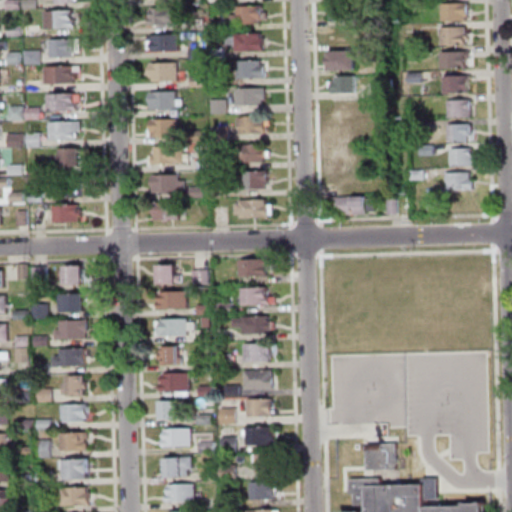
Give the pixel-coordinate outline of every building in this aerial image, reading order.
[(25,0),(25,10),(12,10),(12,0),(25,0)] [(41,0),(42,8),(28,8),(28,0),(41,0)] [(359,20),(336,21),(335,4),(358,3),(359,20)] [(473,17),(470,17),(470,20),(447,20),(447,5),(472,4),(473,17)] [(235,15),(242,15),(242,7),(266,6),(266,13),(270,13),(270,20),(264,20),(264,23),(235,24),(235,15)] [(153,17),(156,17),(156,9),(182,8),(183,24),(154,25),(153,17)] [(51,29),(50,12),(77,11),(77,20),(80,20),(80,28),(51,29)] [(213,30),(213,21),(226,20),(226,30),(213,30)] [(330,46),(353,46),(353,25),(330,25),(330,46)] [(13,37),(13,27),(26,26),(27,36),(13,37)] [(29,27),(43,26),(44,35),(30,36),(29,27)] [(446,45),(445,28),(471,27),(471,45),(446,45)] [(268,38),(268,50),(241,51),(240,44),(232,44),(232,37),(240,37),(240,35),(265,34),(265,38),(268,38)] [(183,51),(157,52),(156,36),(183,35),(183,51)] [(84,53),(77,53),(77,57),(56,57),(56,40),(84,39),(84,53)] [(11,49),(4,49),(5,59),(0,59),(0,42),(11,42),(11,49)] [(208,48),(208,58),(194,59),(194,49),(208,48)] [(228,58),(214,58),(214,49),(227,48),(228,58)] [(45,51),(46,64),(30,64),(30,51),(45,51)] [(334,71),(334,52),(360,52),(360,71),(334,71)] [(471,68),(446,69),(445,53),(473,52),(474,58),(471,59),(471,68)] [(27,64),(14,65),(13,54),(26,53),(27,64)] [(242,78),(242,62),(265,61),(265,65),(269,65),(269,77),(242,78)] [(154,77),(154,64),(182,63),(182,71),(188,71),(188,80),(183,80),(183,81),(157,82),(157,77),(154,77)] [(52,84),(52,68),(85,67),(85,72),(81,72),(82,79),(79,79),(80,83),(52,84)] [(413,83),(412,73),(426,73),(426,83),(413,83)] [(216,85),(216,75),(229,75),(229,85),(216,85)] [(196,77),(209,76),(209,87),(196,87),(196,77)] [(336,82),(340,82),(340,77),(359,77),(360,92),(337,93),(336,82)] [(448,94),(447,78),(475,77),(475,82),(473,82),(474,93),(448,94)] [(381,94),(380,79),(396,79),(397,94),(381,94)] [(269,88),(270,99),(266,100),(266,105),(241,105),(240,89),(269,88)] [(181,92),(181,100),(187,100),(187,106),(182,106),(182,109),(155,110),(155,92),(181,92)] [(53,111),(53,95),(79,94),(79,104),(82,104),(82,110),(53,111)] [(216,100),(231,99),(232,113),(216,114),(216,100)] [(359,99),(333,99),(333,117),(359,117),(359,99)] [(476,100),(476,117),(453,118),(452,100),(476,100)] [(15,120),(14,107),(28,106),(29,120),(15,120)] [(31,108),(45,108),(45,119),(31,120),(31,108)] [(244,117),(274,116),(274,126),(269,126),(270,133),(245,133),(244,117)] [(183,136),(153,137),(153,130),(156,130),(155,120),(182,119),(183,136)] [(85,122),(86,133),(80,133),(80,139),(55,140),(55,123),(85,122)] [(358,141),(359,123),(334,123),(333,141),(358,141)] [(475,135),(472,136),(472,141),(452,142),(452,126),(475,125),(475,135)] [(232,142),(217,142),(217,127),(231,127),(232,142)] [(208,130),(208,141),(194,142),(194,131),(208,130)] [(46,147),(33,147),(33,134),(45,133),(46,147)] [(29,134),(29,146),(13,146),(12,135),(29,134)] [(243,146),(268,145),(268,151),(270,151),(270,159),(269,159),(269,162),(244,163),(243,146)] [(437,146),(438,156),(425,156),(424,146),(437,146)] [(156,156),(159,156),(159,148),(189,147),(189,164),(157,165),(156,156)] [(66,166),(66,150),(85,149),(86,166),(66,166)] [(456,166),(455,150),(476,149),(476,156),(478,156),(478,166),(456,166)] [(217,170),(216,159),(231,158),(232,170),(217,170)] [(14,165),(27,165),(28,175),(15,175),(14,165)] [(416,171),(429,171),(429,180),(416,180),(416,171)] [(273,185),(270,185),(270,189),(249,189),(248,173),(272,172),(273,185)] [(362,172),(335,172),(335,189),(362,189),(362,172)] [(451,191),(451,173),(474,173),(474,180),(478,179),(478,190),(451,191)] [(184,192),(158,193),(157,176),(183,175),(184,182),(190,182),(190,189),(184,189),(184,192)] [(85,177),(86,197),(69,198),(68,177),(85,177)] [(14,188),(6,188),(6,198),(0,198),(0,178),(14,178),(14,188)] [(231,197),(218,198),(218,184),(231,184),(231,197)] [(208,199),(195,200),(195,188),(208,188),(208,199)] [(27,193),(28,201),(15,202),(14,193),(27,193)] [(47,203),(35,203),(35,194),(47,193),(47,203)] [(379,211),(370,211),(370,215),(340,215),(340,198),(379,197),(379,211)] [(402,199),(402,215),(392,216),(391,200),(402,199)] [(245,218),(245,215),(241,215),(240,205),(245,205),(245,201),(270,200),(270,205),(273,205),(274,217),(245,218)] [(159,221),(158,204),(184,203),(184,220),(159,221)] [(58,223),(58,206),(83,206),(83,211),(86,210),(86,217),(84,217),(84,222),(58,223)] [(22,226),(21,213),(31,213),(31,226),(22,226)] [(246,277),(245,261),(272,260),(272,276),(246,277)] [(23,280),(22,265),(33,264),(33,280),(23,280)] [(163,285),(162,266),(180,266),(180,276),(186,276),(186,282),(180,282),(180,284),(163,285)] [(37,268),(51,267),(51,281),(37,282),(37,268)] [(69,284),(69,268),(87,267),(88,284),(69,284)] [(198,271),(214,270),(214,284),(198,284),(198,271)] [(0,271),(7,271),(8,288),(0,288),(0,271)] [(248,306),(247,289),(272,288),(272,296),(275,296),(275,305),(248,306)] [(162,304),(165,304),(165,293),(192,292),(193,308),(162,309),(162,304)] [(64,313),(64,295),(89,295),(89,312),(64,313)] [(0,296),(10,296),(11,313),(0,313),(0,296)] [(223,313),(222,303),(237,302),(237,313),(223,313)] [(37,305),(54,304),(54,318),(37,319),(37,305)] [(201,314),(201,306),(215,305),(215,314),(201,314)] [(18,319),(18,311),(32,311),(32,319),(18,319)] [(273,316),(273,322),(275,321),(276,331),(274,331),(274,334),(249,334),(248,327),(239,327),(239,319),(248,319),(248,317),(273,316)] [(214,318),(215,327),(207,328),(207,318),(214,318)] [(193,336),(166,336),(166,320),(193,319),(193,323),(199,322),(199,330),(193,330),(193,336)] [(93,333),(91,333),(91,338),(61,339),(61,331),(65,330),(65,321),(92,320),(93,333)] [(13,340),(0,340),(0,324),(12,324),(13,340)] [(235,341),(221,341),(220,329),(234,329),(235,341)] [(35,336),(35,346),(22,347),(21,337),(35,336)] [(53,346),(40,346),(40,336),(53,336),(53,346)] [(276,361),(250,362),(250,345),(277,344),(278,358),(276,358),(276,361)] [(167,366),(166,348),(182,348),(182,358),(187,358),(187,365),(167,366)] [(20,362),(20,349),(34,349),(34,362),(20,362)] [(59,357),(66,357),(66,350),(90,349),(91,363),(88,363),(88,366),(59,367),(59,357)] [(0,353),(14,353),(14,360),(4,361),(5,370),(0,370),(0,353)] [(237,368),(223,368),(223,354),(237,354),(237,368)] [(41,364),(55,364),(55,375),(41,375),(41,364)] [(250,390),(250,371),(278,370),(279,389),(250,390)] [(166,384),(169,384),(169,375),(195,374),(195,390),(166,391),(166,384)] [(73,377),(89,377),(89,383),(91,383),(91,390),(90,390),(90,396),(74,397),(74,394),(69,394),(68,384),(74,384),(73,377)] [(13,387),(4,388),(4,398),(0,398),(0,380),(12,380),(13,387)] [(228,386),(245,386),(245,395),(229,396),(228,386)] [(205,397),(204,387),(218,387),(218,396),(205,397)] [(57,401),(44,401),(44,389),(57,388),(57,401)] [(37,401),(22,402),(22,392),(37,392),(37,401)] [(277,400),(278,417),(253,418),(253,400),(277,400)] [(184,402),(184,420),(166,421),(165,403),(184,402)] [(67,423),(66,405),(92,404),(93,419),(90,419),(90,422),(67,423)] [(0,407),(14,407),(14,424),(0,424),(0,407)] [(242,408),(242,424),(228,424),(227,409),(242,408)] [(217,415),(217,424),(204,425),(203,416),(217,415)] [(43,420),(56,419),(56,429),(43,430),(43,420)] [(24,430),(23,420),(40,420),(40,429),(24,430)] [(252,446),(252,429),(277,428),(277,445),(252,446)] [(168,440),(171,440),(170,430),(197,430),(198,447),(168,448),(168,440)] [(69,451),(68,435),(92,434),(93,451),(69,451)] [(14,452),(0,452),(0,435),(13,435),(14,452)] [(226,438),(242,438),(242,453),(227,453),(226,438)] [(56,458),(43,458),(43,441),(55,440),(56,458)] [(205,453),(204,443),(219,442),(220,453),(205,453)] [(369,470),(369,445),(400,445),(400,469),(369,470)] [(37,448),(37,457),(25,457),(24,448),(37,448)] [(281,456),(282,473),(264,474),(263,463),(258,463),(258,456),(281,456)] [(65,470),(65,461),(94,460),(94,474),(94,480),(71,481),(71,470),(65,470)] [(198,470),(193,470),(193,477),(170,478),(169,461),(197,460),(198,470)] [(0,463),(14,463),(15,482),(0,482),(0,463)] [(242,466),(242,480),(228,480),(227,466),(242,466)] [(43,472),(56,471),(57,484),(44,485),(43,472)] [(24,486),(23,476),(38,475),(38,485),(24,486)] [(370,511),(370,505),(358,506),(357,494),(352,494),(352,481),(384,480),(384,486),(425,484),(425,479),(441,479),(442,501),(429,501),(429,508),(469,507),(469,504),(487,503),(487,511),(370,511)] [(281,499),(256,500),(256,484),(280,483),(281,499)] [(171,496),(173,496),(173,486),(200,486),(200,502),(172,503),(171,496)] [(95,493),(95,505),(68,506),(67,489),(92,488),(93,493),(95,493)] [(19,508),(0,508),(0,491),(18,491),(19,508)]
